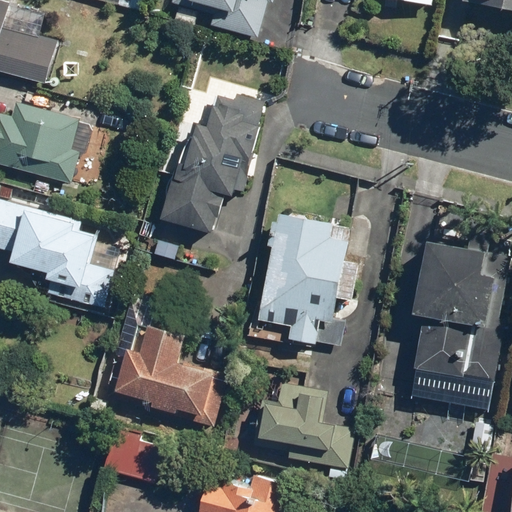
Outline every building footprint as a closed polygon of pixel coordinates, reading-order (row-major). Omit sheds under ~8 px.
[(0,0),(0,68),(48,82),(60,39),(9,25),(15,2),(4,0),(0,0)] [(273,0),(174,0),(175,1),(218,12),(215,24),(264,36),(273,0)] [(238,98),(221,92),(211,123),(200,120),(171,216),(217,230),(229,190),(239,193),(267,100),(240,92),(238,98)] [(88,121),(19,105),(5,163),(74,180),(88,121)] [(81,219),(0,197),(0,244),(19,249),(16,259),(55,270),(53,276),(57,277),(54,290),(107,304),(117,269),(93,262),(101,233),(79,227),(81,219)] [(283,219),(277,219),(273,242),(278,242),(266,316),(297,321),(295,336),(321,340),(344,344),(348,319),(340,318),(343,296),(357,298),(363,261),(349,259),(355,224),(284,212),(283,219)] [(473,244),(435,238),(422,308),(432,309),(422,364),(500,378),(510,318),(503,317),(511,266),(511,253),(493,251),(496,235),(476,231),(473,244)] [(220,368),(185,359),(192,331),(162,323),(169,300),(139,291),(111,395),(220,424),(234,372),(220,368)] [(266,397),(258,443),(293,449),(292,457),(351,467),(358,426),(324,421),(329,391),(285,384),(282,400),(266,397)] [(124,432),(113,468),(157,481),(168,445),(124,432)] [(301,481),(260,471),(257,484),(214,473),(204,511),(317,511),(318,511),(295,506),(301,481)]
